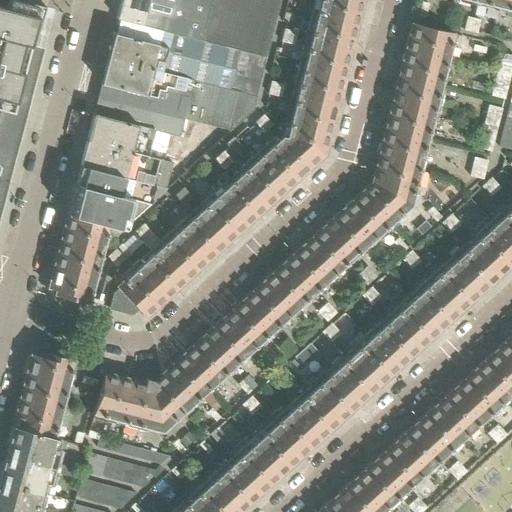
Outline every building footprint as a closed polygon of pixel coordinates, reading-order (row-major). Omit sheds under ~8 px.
[(0,0),(0,223),(26,123),(55,10),(12,0),(0,0)] [(200,40),(239,50),(239,51),(267,57),(274,31),(281,0),(121,0),(117,19),(200,40)] [(311,41),(350,51),(362,0),(316,0),(309,32),(313,33),(311,41)] [(511,0),(475,0),(475,1),(484,3),(482,7),(511,14),(511,0)] [(425,17),(428,3),(422,2),(418,16),(425,17)] [(470,31),(473,18),(467,17),(464,30),(470,31)] [(473,18),(470,31),(477,33),(480,20),(473,18)] [(398,76),(439,86),(441,79),(445,80),(454,43),(450,42),(452,34),(411,24),(398,76)] [(283,35),(296,38),(297,32),(284,29),(283,35)] [(107,58),(187,78),(190,67),(169,62),(171,56),(165,54),(167,47),(113,33),(107,58)] [(294,45),(296,38),(283,35),(281,42),(294,45)] [(258,96),(267,57),(239,51),(239,50),(200,40),(190,79),(258,96)] [(337,104),(350,51),(311,41),(309,49),(304,48),(295,85),(299,86),(297,94),(337,104)] [(485,54),(486,48),(474,45),(472,51),(485,54)] [(255,110),(258,96),(190,79),(187,78),(107,58),(97,96),(184,119),(232,131),(255,110)] [(511,66),(499,63),(498,69),(511,72),(511,68),(511,66)] [(498,69),(496,76),(509,79),(511,72),(498,69)] [(384,129),(426,140),(428,132),(432,132),(441,95),(437,94),(439,86),(398,76),(384,129)] [(496,76),(494,82),(508,86),(509,79),(496,76)] [(269,87),(282,90),(284,84),(271,81),(269,87)] [(481,91),(483,84),(473,81),(471,88),(481,91)] [(494,82),(493,89),(506,92),(508,86),(494,82)] [(281,96),(282,90),(269,87),(267,93),(281,96)] [(493,89),(491,95),(503,99),(504,99),(506,92),(493,89)] [(324,154),(337,104),(297,94),(287,137),(282,136),(280,138),(292,151),(295,149),(311,166),(324,154)] [(179,137),(184,119),(97,96),(85,140),(147,156),(154,130),(179,137)] [(488,105),(486,111),(500,115),(502,108),(501,108),(488,105)] [(486,111),(484,118),(499,121),(500,115),(486,111)] [(259,119),(268,129),(273,124),(263,115),(259,119)] [(484,118),(483,124),(497,128),(499,121),(484,118)] [(263,134),(268,129),(259,119),(254,124),(263,134)] [(511,123),(504,122),(503,128),(511,130),(511,123)] [(483,124),(481,131),(496,134),(497,128),(483,124)] [(511,130),(503,128),(501,134),(511,136),(511,130)] [(371,182),(363,189),(392,220),(409,204),(415,183),(419,184),(422,170),(427,149),(423,148),(426,140),(384,129),(371,182)] [(481,131),(480,136),(494,140),(496,134),(481,131)] [(511,136),(501,134),(500,140),(511,143),(511,136)] [(267,207),(311,166),(295,149),(292,151),(280,138),(277,135),(275,136),(253,156),(241,167),(245,171),(238,176),(267,207)] [(480,136),(478,142),(493,145),(494,140),(480,136)] [(79,167),(166,189),(172,162),(147,156),(85,140),(79,167)] [(511,143),(500,140),(498,146),(506,148),(511,150),(511,148),(511,143)] [(478,142),(477,147),(491,151),(492,151),(493,145),(478,142)] [(219,156),(228,166),(232,161),(224,151),(219,156)] [(222,171),(228,166),(219,156),(213,161),(222,171)] [(473,157),(472,163),(486,167),(488,161),(473,157)] [(472,163),(470,170),(485,173),(486,167),(472,163)] [(151,202),(166,189),(79,167),(74,183),(151,202)] [(483,179),(485,173),(470,170),(469,176),(483,179)] [(226,244),(267,207),(238,176),(232,182),(229,178),(202,203),(204,207),(198,213),(226,244)] [(491,178),(486,182),(495,193),(500,188),(491,178)] [(486,182),(481,187),(490,197),(495,193),(486,182)] [(74,183),(66,215),(111,226),(124,230),(151,202),(74,183)] [(179,192),(188,202),(193,198),(183,188),(179,192)] [(363,189),(323,226),(351,257),(357,252),(359,255),(388,229),(385,226),(391,221),(392,220),(363,189)] [(188,202),(179,192),(174,197),(183,207),(188,202)] [(511,264),(511,212),(504,203),(487,218),(490,221),(488,224),(485,221),(469,235),(475,241),(469,245),(498,277),(511,264)] [(441,216),(432,206),(427,211),(436,221),(441,216)] [(186,280),(226,244),(198,213),(192,218),(189,214),(161,240),(164,244),(157,250),(186,280)] [(446,218),(455,228),(460,224),(450,214),(446,218)] [(111,226),(66,215),(49,282),(53,283),(52,288),(56,289),(54,294),(91,303),(103,257),(111,226)] [(451,232),(455,228),(446,218),(441,222),(451,232)] [(421,234),(431,226),(425,220),(416,229),(421,234)] [(138,228),(148,239),(153,235),(143,224),(138,228)] [(283,262),(311,293),(316,288),(319,291),(347,265),(345,263),(351,257),(323,226),(283,262)] [(143,243),(148,239),(138,228),(133,233),(143,243)] [(407,247),(398,238),(393,243),(402,252),(407,247)] [(458,313),(498,277),(469,245),(464,239),(441,259),(444,263),(433,273),(435,277),(430,282),(458,313)] [(115,250),(124,260),(131,254),(121,244),(115,250)] [(124,260),(115,250),(107,257),(116,268),(124,260)] [(145,317),(186,280),(157,250),(152,254),(149,251),(121,277),(124,280),(116,287),(120,291),(113,297),(110,308),(132,314),(137,309),(145,317)] [(406,255),(416,265),(420,260),(411,250),(406,255)] [(411,269),(416,265),(406,255),(401,259),(411,269)] [(283,262),(243,299),(270,330),(276,325),(279,328),(308,302),(305,299),(310,294),(311,293),(283,262)] [(362,270),(372,280),(376,276),(367,266),(362,270)] [(372,280),(362,270),(357,275),(366,285),(372,280)] [(418,350),(458,313),(430,282),(425,286),(422,283),(410,294),(407,291),(390,307),(395,313),(390,318),(418,350)] [(367,291),(376,301),(380,297),(371,287),(367,291)] [(371,306),(376,301),(367,291),(361,296),(371,306)] [(264,335),(270,330),(243,299),(203,335),(230,367),(237,361),(239,364),(267,339),(264,335)] [(322,307),(332,317),(336,312),(327,302),(322,307)] [(332,317),(322,307),(317,312),(327,322),(332,317)] [(379,385),(418,350),(390,318),(383,324),(377,317),(347,344),(354,351),(350,354),(379,385)] [(327,328),(335,337),(340,332),(331,324),(327,328)] [(329,342),(335,337),(327,328),(321,334),(329,342)] [(511,334),(494,350),(511,369),(511,334)] [(203,335),(155,378),(172,397),(170,400),(181,412),(197,397),(200,400),(227,375),(225,372),(230,367),(203,335)] [(282,343),(292,354),(296,349),(287,339),(282,343)] [(292,354),(282,343),(277,348),(286,358),(292,354)] [(339,422),(379,385),(350,354),(349,356),(342,349),(328,361),(332,365),(330,367),(326,364),(309,379),(315,386),(310,390),(339,422)] [(454,387),(483,421),(511,395),(511,369),(494,350),(454,387)] [(42,406),(61,411),(79,416),(84,416),(85,412),(62,406),(74,361),(39,352),(38,357),(34,356),(33,360),(29,359),(22,387),(45,393),(42,406)] [(304,366),(294,356),(290,361),(299,370),(304,366)] [(292,377),(284,367),(278,372),(287,382),(292,377)] [(160,431),(181,412),(170,400),(172,397),(155,378),(153,381),(145,379),(144,383),(104,373),(93,414),(103,416),(101,420),(136,429),(138,425),(160,431)] [(242,380),(252,390),(257,385),(247,375),(242,380)] [(95,387),(97,379),(83,376),(81,383),(95,387)] [(247,395),(252,390),(242,380),(237,384),(247,395)] [(54,439),(61,411),(42,406),(45,393),(22,387),(11,429),(54,439)] [(298,459),(339,422),(310,390),(307,394),(300,387),(284,402),(287,406),(284,409),(281,406),(267,418),(273,424),(270,427),(269,428),(298,459)] [(454,387),(414,424),(445,458),(450,452),(479,426),(478,426),(483,421),(454,387)] [(246,400),(255,410),(260,405),(252,396),(246,400)] [(250,415),(255,410),(246,400),(241,405),(250,415)] [(220,417),(211,408),(207,412),(215,421),(220,417)] [(259,495),(298,459),(269,428),(270,427),(264,421),(233,449),(236,453),(234,454),(230,451),(224,457),(259,495)] [(445,458),(414,424),(374,460),(402,491),(407,485),(410,489),(439,462),(445,458)] [(501,439),(506,434),(497,424),(492,429),(501,439)] [(1,468),(0,470),(0,484),(43,496),(46,483),(50,484),(59,451),(55,450),(57,440),(54,439),(11,429),(8,441),(9,441),(6,451),(4,459),(3,463),(2,469),(1,468)] [(501,439),(492,429),(487,433),(496,443),(501,439)] [(99,437),(100,433),(89,430),(87,437),(98,440),(99,437)] [(223,439),(214,430),(209,436),(218,445),(223,439)] [(80,444),(83,433),(76,432),(73,443),(80,444)] [(186,447),(195,439),(189,432),(179,440),(186,447)] [(103,449),(105,439),(99,437),(98,440),(96,447),(103,449)] [(109,451),(112,441),(105,439),(103,449),(109,451)] [(116,452),(119,443),(112,441),(109,451),(116,452)] [(185,449),(177,441),(172,445),(180,453),(185,449)] [(211,450),(203,441),(199,445),(207,454),(211,450)] [(123,454),(125,444),(119,443),(116,452),(123,454)] [(129,456),(132,446),(125,444),(123,454),(129,456)] [(136,458),(138,448),(132,446),(129,456),(136,458)] [(142,459),(145,450),(139,448),(138,448),(136,458),(142,459)] [(149,461),(152,452),(145,450),(142,459),(149,461)] [(92,463),(95,454),(88,452),(86,462),(92,463)] [(156,463),(158,453),(152,452),(149,461),(156,463)] [(161,464),(169,456),(168,456),(160,454),(158,453),(156,463),(161,464)] [(99,465),(101,456),(95,454),(92,463),(99,465)] [(106,467),(108,458),(101,456),(99,465),(106,467)] [(201,511),(239,511),(259,495),(224,457),(190,488),(196,495),(190,500),(201,511)] [(112,469),(115,459),(108,458),(106,467),(112,469)] [(119,470),(121,461),(115,459),(112,469),(119,470)] [(396,496),(402,491),(374,460),(334,497),(348,511),(384,511),(399,499),(396,496)] [(451,465),(461,476),(467,471),(457,460),(451,465)] [(125,472),(128,463),(121,461),(119,470),(125,472)] [(90,473),(92,463),(86,462),(83,471),(90,473)] [(58,468),(72,472),(73,467),(59,463),(58,468)] [(96,475),(99,465),(92,463),(90,473),(96,475)] [(132,474),(135,465),(128,463),(125,472),(132,474)] [(103,476),(106,467),(99,465),(96,475),(103,476)] [(139,476),(141,466),(135,465),(132,474),(139,476)] [(155,478),(164,469),(160,465),(150,474),(155,478)] [(456,480),(461,476),(451,465),(447,469),(456,480)] [(145,477),(153,469),(141,466),(139,476),(145,477)] [(184,476),(174,466),(170,471),(179,481),(184,476)] [(110,478),(112,469),(106,467),(103,476),(110,478)] [(70,477),(72,472),(58,468),(58,469),(57,473),(70,477)] [(116,480),(119,470),(112,469),(110,478),(116,480)] [(123,482),(125,472),(119,470),(116,480),(123,482)] [(129,484),(132,474),(125,472),(123,482),(129,484)] [(136,486),(139,476),(132,474),(129,484),(136,486)] [(143,487),(149,481),(145,477),(139,476),(136,486),(143,487)] [(85,489),(88,480),(81,478),(79,487),(85,489)] [(92,491),(95,482),(88,480),(85,489),(92,491)] [(99,493),(101,484),(95,482),(92,491),(99,493)] [(0,511),(38,511),(43,496),(0,484),(0,511)] [(105,495),(108,485),(101,484),(99,493),(105,495)] [(112,497),(114,487),(108,485),(105,495),(112,497)] [(83,499),(85,489),(79,487),(77,497),(83,499)] [(119,498),(121,489),(114,487),(112,497),(119,498)] [(90,501),(92,491),(85,489),(83,499),(90,501)] [(125,500),(128,491),(121,489),(119,498),(125,500)] [(96,502),(99,493),(92,491),(90,501),(96,502)] [(128,501),(136,493),(128,491),(125,500),(128,501)] [(103,504),(105,495),(99,493),(96,502),(103,504)] [(109,506),(112,497),(105,495),(103,504),(109,506)] [(116,508),(119,498),(112,497),(109,506),(116,508)] [(348,511),(334,497),(317,511),(348,511)] [(412,502),(421,511),(426,507),(417,497),(412,502)] [(119,509),(128,501),(125,500),(119,498),(116,508),(119,509)] [(201,511),(190,500),(184,505),(182,502),(170,511),(201,511)] [(421,511),(412,502),(407,506),(412,511),(421,511)] [(142,511),(135,503),(130,507),(134,511),(142,511)]
